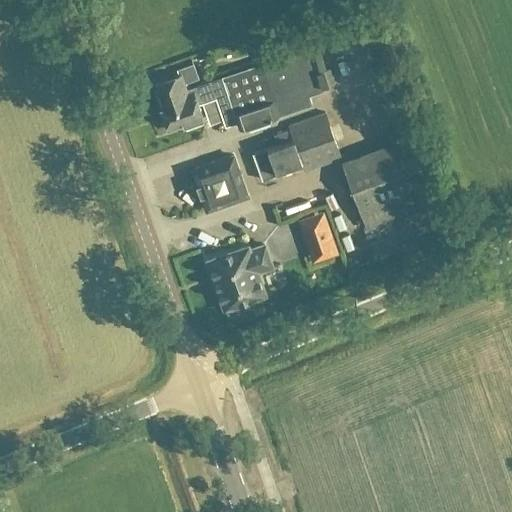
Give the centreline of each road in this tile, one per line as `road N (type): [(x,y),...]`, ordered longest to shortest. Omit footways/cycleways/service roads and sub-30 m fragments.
road 1 (tertiary): [(196,384),(58,0)]
road 2 (unclassified): [(196,384),(511,250)]
road 3 (unclassified): [(0,469),(196,384)]
road 4 (tertiary): [(242,511),(196,384)]
